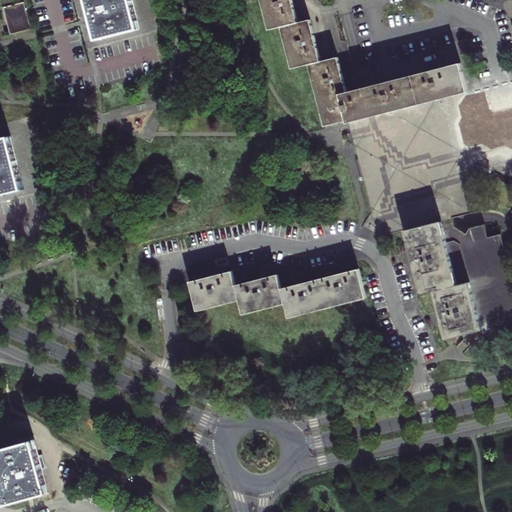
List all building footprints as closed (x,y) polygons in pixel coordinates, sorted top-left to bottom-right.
[(132,0),(88,0),(92,12),(99,40),(140,29),(132,0)] [(273,29),(265,0),(261,0),(269,30),(273,29)] [(283,27),(286,26),(296,68),(310,64),(313,63),(322,99),(321,106),(326,126),(348,120),(366,115),(378,112),(468,89),(461,63),(348,92),(339,57),(322,61),(311,19),(299,22),(293,0),(265,0),(273,29),(283,27)] [(25,3),(4,8),(11,35),(32,30),(25,3)] [(286,26),(283,27),(293,68),(296,68),(286,26)] [(313,63),(310,64),(321,106),(322,99),(313,63)] [(366,115),(348,120),(349,122),(452,96),(469,91),(468,89),(378,112),(366,115)] [(511,109),(491,115),(485,91),(477,93),(466,96),(460,106),(463,120),(460,125),(464,143),(469,146),(480,143),(490,149),(506,145),(511,147),(511,109)] [(466,96),(458,98),(456,104),(459,115),(458,117),(460,125),(463,120),(460,106),(466,96)] [(460,125),(458,117),(454,124),(460,146),(466,150),(464,143),(460,125)] [(11,136),(0,138),(0,195),(25,189),(11,136)] [(469,146),(464,143),(466,150),(482,159),(500,155),(508,159),(511,158),(511,147),(506,145),(490,149),(480,143),(469,146)] [(435,291),(458,285),(442,221),(405,230),(422,294),(435,291)] [(511,275),(502,237),(501,232),(485,237),(482,225),(471,228),(475,241),(461,244),(471,281),(483,330),(486,340),(511,333),(511,275)] [(191,281),(198,308),(240,297),(240,299),(244,311),(286,300),(287,304),(289,314),(366,295),(360,269),(283,288),(279,274),(237,285),(233,270),(191,281)] [(458,285),(435,291),(447,339),(483,330),(471,281),(458,285)] [(289,314),(290,317),(367,298),(366,295),(289,314)] [(199,310),(240,299),(240,297),(198,308),(199,310)] [(244,314),(287,304),(286,300),(244,311),(244,314)] [(34,440),(0,449),(0,477),(7,504),(28,498),(49,492),(34,440)]
